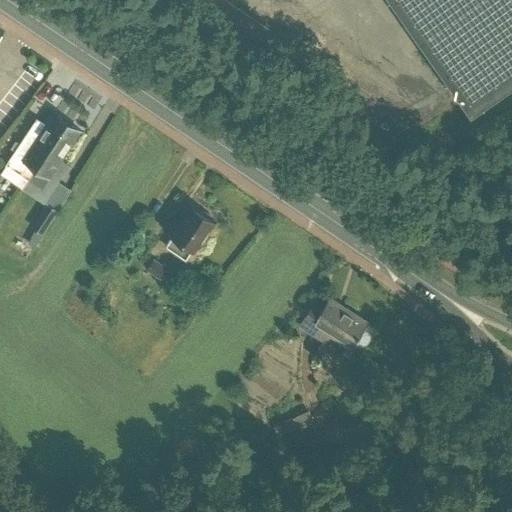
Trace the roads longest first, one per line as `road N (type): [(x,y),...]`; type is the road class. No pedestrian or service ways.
road 1 (primary): [(388,262),(11,0)]
road 2 (track): [(126,511),(347,427),(458,450),(511,443)]
road 3 (primary): [(388,262),(511,365)]
road 4 (primary): [(511,324),(388,262)]
